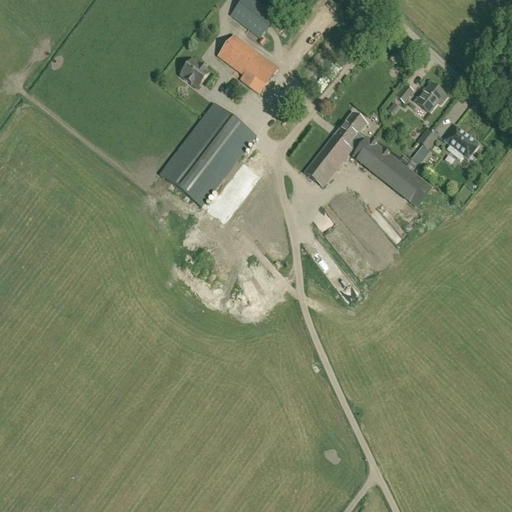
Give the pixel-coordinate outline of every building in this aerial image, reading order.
[(277,19),(251,0),(244,0),(231,18),(260,41),(277,19)] [(278,71),(234,38),(218,59),(221,61),(244,77),(240,82),(259,97),(278,71)] [(180,78),(197,91),(209,75),(193,62),(188,68),(187,68),(186,67),(184,67),(183,67),(182,68),(181,69),(180,70),(180,71),(180,72),(180,73),(180,74),(181,75),(182,76),(180,78)] [(396,100),(405,89),(401,85),(392,96),(396,100)] [(447,99),(431,86),(423,96),(422,94),(414,104),(430,116),(438,105),(441,107),(447,99)] [(406,89),(397,101),(403,105),(412,94),(406,89)] [(160,178),(201,209),(255,138),(214,107),(160,178)] [(417,209),(431,190),(367,140),(367,141),(360,136),(367,127),(352,115),(304,176),(323,190),(352,152),(355,155),(352,159),(417,209)] [(479,148),(480,148),(456,129),(444,144),(444,145),(444,144),(450,149),(447,153),(460,163),(463,159),(466,161),(471,154),(473,156),(479,148)] [(418,144),(423,148),(433,135),(428,132),(418,144)] [(423,148),(428,151),(438,139),(433,135),(423,148)]
